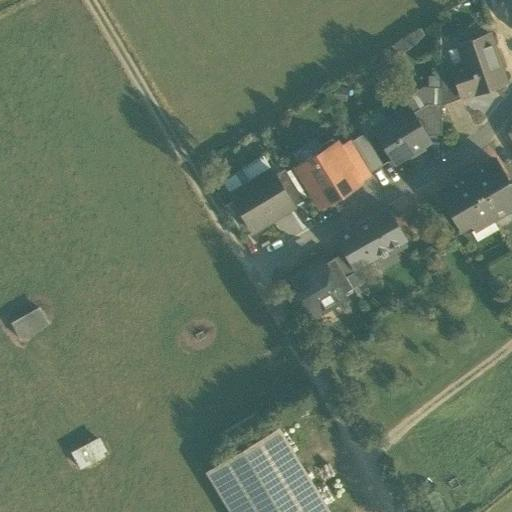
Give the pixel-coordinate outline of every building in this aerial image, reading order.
[(453,69),(462,97),(505,83),(489,36),(462,45),(469,63),(453,69)] [(440,73),(440,104),(462,97),(453,69),(440,73)] [(439,84),(418,84),(418,101),(439,101),(439,84)] [(411,114),(426,138),(429,136),(441,135),(441,105),(427,104),(411,114)] [(374,131),(394,164),(429,142),(426,138),(411,114),(407,107),(387,120),(388,123),(374,131)] [(297,168),(321,206),(358,183),(336,148),(337,147),(332,139),(320,146),(312,159),(297,168)] [(336,148),(358,183),(372,175),(350,139),(337,147),(336,148)] [(511,190),(494,160),(467,176),(440,192),(465,236),(492,219),(511,207),(511,190)] [(270,169),(250,181),(273,219),(293,206),(274,176),(270,169)] [(274,176),(293,206),(303,200),(285,169),(274,176)] [(252,231),(273,219),(250,181),(229,194),(234,200),(252,231)] [(236,227),(242,237),(252,231),(234,200),(223,207),(236,227)] [(357,228),(374,258),(404,240),(387,211),(357,228)] [(337,239),(354,269),(374,258),(357,228),(337,239)] [(323,266),(341,296),(352,290),(334,259),(323,266)] [(284,282),(305,317),(319,309),(321,312),(343,299),(341,296),(323,266),(322,265),(307,274),(304,270),(284,282)] [(21,338),(49,323),(39,306),(11,321),(21,338)] [(326,511),(277,430),(208,472),(232,511),(326,511)] [(72,448),(78,465),(107,456),(101,439),(72,448)]
